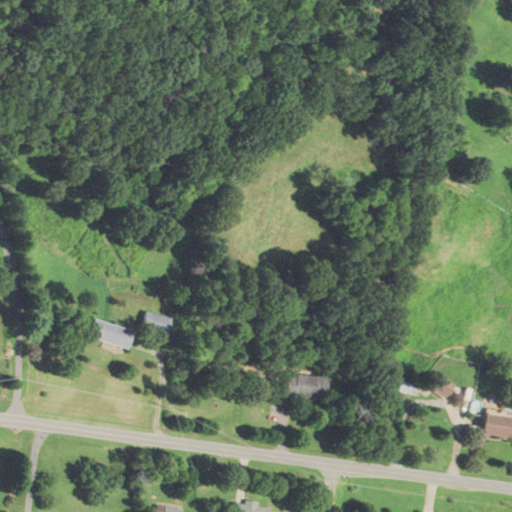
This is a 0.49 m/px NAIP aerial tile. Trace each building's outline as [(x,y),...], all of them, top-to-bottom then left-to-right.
[(167,318),(142,311),(138,328),(163,335),(167,318)] [(85,337),(124,349),(130,330),(91,319),(85,337)] [(324,379),(285,373),(282,395),(321,400),(324,379)] [(440,398),(449,384),(431,373),(423,388),(440,398)] [(511,416),(480,413),(477,435),(511,439),(511,416)]
